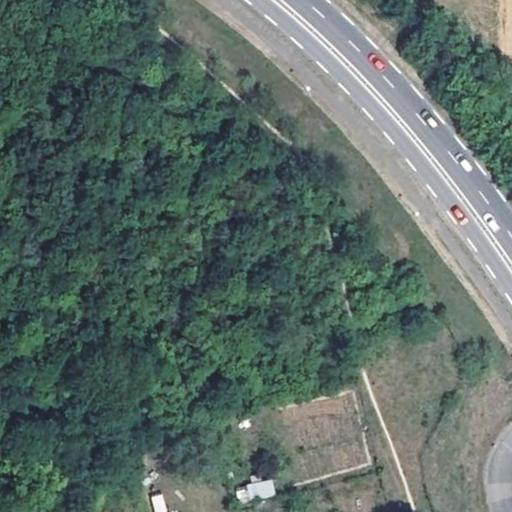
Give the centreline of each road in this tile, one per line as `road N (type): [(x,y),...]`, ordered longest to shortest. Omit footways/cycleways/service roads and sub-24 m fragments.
road 1 (primary): [(256,0),(367,102),(511,291)]
road 2 (primary): [(511,239),(382,75),(303,0)]
